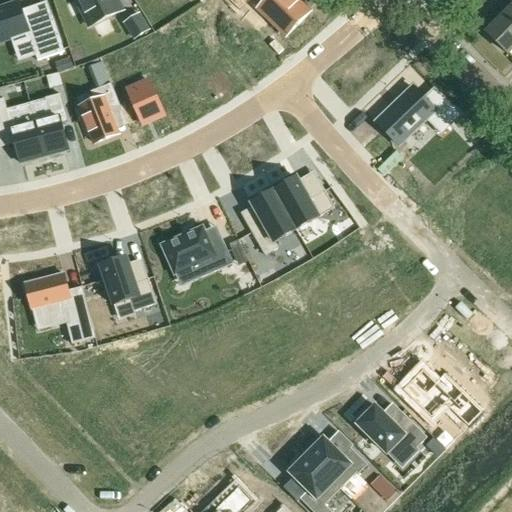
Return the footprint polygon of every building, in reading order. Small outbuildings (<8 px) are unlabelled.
[(116,0),(75,0),(90,28),(122,11),(116,0)] [(227,0),(239,12),(250,0),(227,0)] [(295,0),(267,0),(258,9),(286,37),(309,13),(295,0)] [(19,3),(5,8),(5,6),(3,7),(4,9),(0,9),(0,42),(11,39),(28,33),(36,56),(37,62),(64,53),(52,17),(26,25),(22,11),(19,3)] [(511,21),(505,15),(487,33),(509,55),(511,52),(511,21)] [(135,40),(148,31),(139,16),(125,24),(135,40)] [(191,100),(213,86),(200,64),(210,58),(197,38),(185,45),(192,55),(171,69),(178,80),(173,83),(181,96),(186,93),(191,100)] [(90,67),(93,75),(104,70),(102,63),(90,67)] [(59,74),(47,77),(50,90),(62,86),(59,74)] [(149,82),(127,92),(142,125),(164,115),(149,82)] [(94,102),(80,108),(94,145),(118,135),(116,131),(109,113),(121,109),(111,85),(91,93),(94,102)] [(423,100),(412,88),(376,123),(399,147),(427,121),(441,136),(461,116),(435,89),(423,100)] [(34,118),(34,119),(44,158),(68,151),(61,124),(68,122),(60,95),(45,99),(46,100),(49,114),(34,118)] [(4,100),(0,100),(0,148),(15,144),(20,164),(44,158),(34,119),(33,119),(11,125),(7,110),(4,100)] [(401,156),(386,170),(402,187),(417,173),(401,156)] [(474,161),(457,178),(467,188),(455,201),(449,207),(451,208),(448,211),(458,221),(461,218),(467,224),(502,189),(474,161)] [(296,178),(274,191),(296,231),(335,209),(325,192),(309,201),(296,178)] [(488,239),(499,228),(508,219),(511,222),(511,198),(502,189),(467,224),(468,225),(471,222),(476,228),(474,230),(484,240),(486,237),(488,239)] [(274,191),(251,204),(264,226),(252,233),(265,257),(278,249),(275,243),(296,231),(274,191)] [(203,228),(162,247),(175,276),(192,268),(197,281),(233,265),(224,245),(212,250),(204,232),(203,228)] [(237,263),(246,259),(238,242),(229,245),(237,263)] [(126,258),(100,267),(114,307),(130,301),(134,313),(157,306),(148,280),(135,285),(129,266),(126,258)] [(64,275),(25,285),(32,310),(38,332),(66,325),(72,345),(95,339),(82,288),(68,292),(64,275)] [(305,301),(285,314),(311,355),(331,342),(324,332),(318,322),(329,315),(316,295),(305,301)] [(163,312),(149,317),(154,331),(168,326),(163,312)] [(254,334),(270,360),(281,353),(287,363),(290,368),(311,355),(285,314),(265,327),(254,334)] [(234,340),(215,352),(236,387),(257,373),(244,353),(256,346),(242,324),(229,332),(234,340)] [(445,351),(441,354),(460,373),(450,382),(472,404),(489,387),(481,379),(496,363),(482,350),(479,354),(460,335),(457,339),(453,335),(441,348),(445,351)] [(191,387),(206,376),(178,337),(159,351),(171,367),(149,383),(176,421),(202,402),(196,393),(191,387)] [(423,371),(403,391),(432,420),(446,406),(468,428),(482,414),(472,404),(450,382),(444,376),(436,384),(425,374),(423,371)] [(416,450),(417,449),(427,439),(406,418),(397,428),(383,415),(375,407),(368,414),(366,412),(357,421),(360,423),(357,426),(392,460),(409,443),(416,450)] [(324,440),(307,457),(341,490),(356,474),(358,476),(368,466),(351,450),(350,449),(342,458),(328,444),(324,440)] [(427,447),(430,450),(437,443),(434,440),(427,447)] [(307,457),(290,474),(308,492),(300,500),(311,511),(330,511),(325,506),(341,490),(307,457)] [(380,493),(387,486),(379,478),(372,486),(380,493)] [(0,480),(0,498),(9,489),(0,480)] [(9,489),(0,498),(0,511),(15,511),(23,504),(9,489)] [(233,494),(214,511),(242,511),(247,508),(233,494)] [(23,504),(15,511),(34,511),(25,502),(23,504)]
